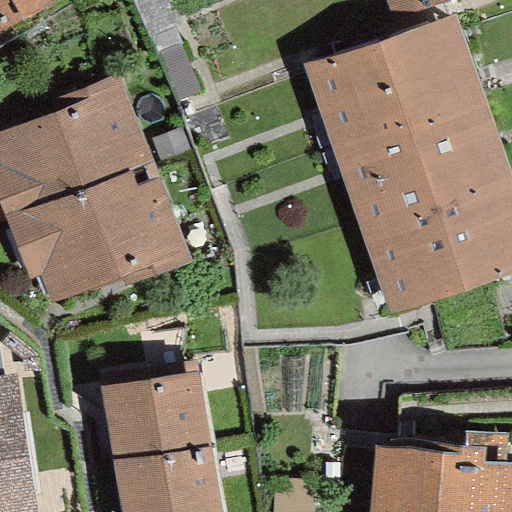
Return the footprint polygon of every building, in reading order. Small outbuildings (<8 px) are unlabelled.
[(0,0),(0,21),(38,0),(0,0)] [(127,0),(168,98),(196,86),(173,26),(181,23),(170,0),(127,0)] [(396,303),(511,262),(426,19),(312,63),(396,303)] [(127,185),(117,158),(137,151),(109,76),(47,99),(52,111),(0,129),(0,188),(28,266),(41,261),(50,286),(123,259),(127,269),(174,252),(147,177),(127,185)] [(129,511),(209,511),(183,370),(106,384),(129,511)] [(0,511),(34,511),(15,380),(0,382),(0,511)] [(471,462),(473,441),(445,438),(444,450),(385,444),(378,511),(495,511),(500,464),(471,462)] [(301,511),(305,476),(276,474),(272,511),(301,511)]
